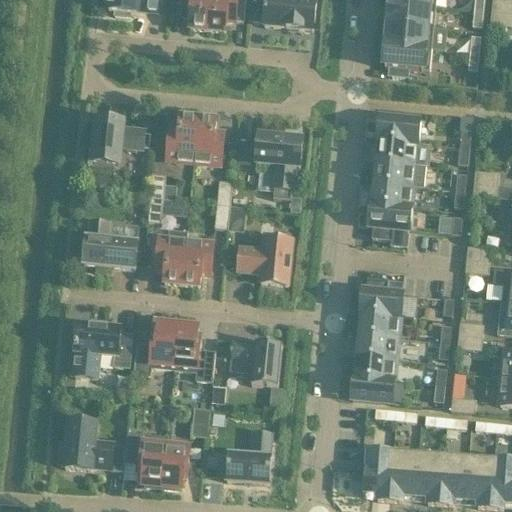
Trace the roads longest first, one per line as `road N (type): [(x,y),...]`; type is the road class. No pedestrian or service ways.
road 1 (residential): [(314,90),(296,62),(92,43),(88,92),(289,114)]
road 2 (residential): [(337,326),(68,304)]
road 3 (residential): [(319,511),(337,326)]
road 4 (residential): [(344,261),(360,96)]
